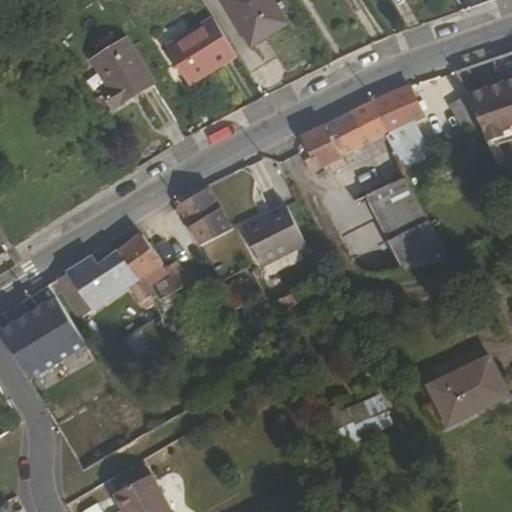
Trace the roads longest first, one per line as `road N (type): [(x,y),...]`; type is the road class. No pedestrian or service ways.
road 1 (unclassified): [(0,291),(268,132),(375,76),(460,44)]
road 2 (residential): [(52,511),(41,490),(40,426),(0,354)]
road 3 (residential): [(460,44),(511,156)]
